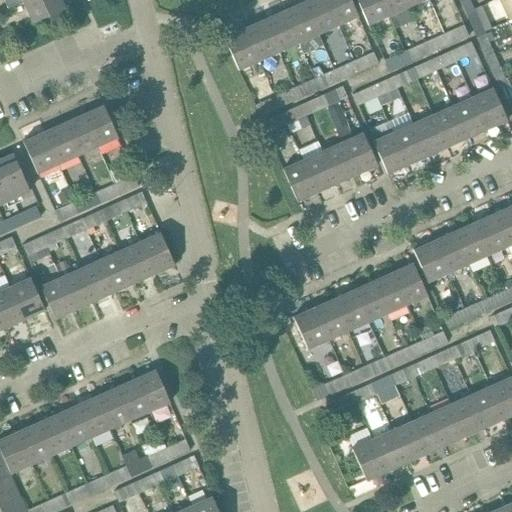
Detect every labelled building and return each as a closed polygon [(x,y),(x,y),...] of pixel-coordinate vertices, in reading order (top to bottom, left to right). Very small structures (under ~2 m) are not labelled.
[(64,8),(60,0),(27,0),(23,2),(32,22),(64,8)] [(325,0),(307,0),(302,2),(317,34),(337,25),(325,0)] [(349,0),(325,0),(337,25),(357,16),(349,0)] [(356,0),(368,25),(388,16),(380,0),(356,0)] [(408,7),(404,0),(380,0),(388,16),(408,7)] [(302,2),(282,11),(296,44),(317,34),(302,2)] [(282,11),(262,20),(276,53),(296,44),(282,11)] [(468,19),(476,37),(484,33),(476,15),(468,19)] [(262,20),(241,29),(256,62),(276,53),(262,20)] [(448,45),(461,39),(456,28),(444,34),(448,45)] [(223,38),(238,70),(256,62),(241,29),(223,38)] [(491,49),(484,33),(476,37),(483,53),(491,49)] [(448,45),(444,34),(431,40),(436,50),(448,45)] [(463,44),(450,50),(455,60),(468,54),(463,44)] [(409,62),(422,57),(417,46),(404,52),(409,62)] [(442,66),(455,60),(450,50),(437,55),(442,66)] [(409,62),(404,52),(391,57),(396,68),(409,62)] [(366,56),(353,61),(358,72),(370,66),(366,56)] [(345,78),(358,72),(353,61),(340,67),(345,78)] [(424,61),(411,67),(416,78),(428,72),(424,61)] [(489,65),(496,83),(505,79),(497,61),(489,65)] [(403,84),(416,78),(411,67),(398,73),(403,84)] [(326,73),(313,80),(317,90),(331,84),(326,73)] [(384,79),(371,85),(376,96),(389,90),(384,79)] [(511,95),(511,94),(505,79),(496,83),(504,99),(511,95)] [(317,90),(313,80),(301,85),(306,96),(317,90)] [(364,102),(376,96),(371,85),(359,91),(364,102)] [(320,95),(325,106),(346,96),(341,86),(320,95)] [(492,87),(471,96),(486,128),(506,119),(492,87)] [(277,108),(292,102),(287,91),(272,98),(277,108)] [(313,111),(325,106),(320,95),(308,101),(313,111)] [(486,128),(471,96),(452,105),(466,137),(486,128)] [(277,108),(272,98),(261,102),(266,113),(277,108)] [(103,105),(82,115),(97,147),(117,138),(103,105)] [(339,105),(327,110),(332,120),(336,130),(345,126),(348,125),(339,105)] [(452,105),(432,114),(446,146),(466,137),(452,105)] [(294,107),(281,113),(286,123),(299,118),(294,107)] [(281,113),(268,118),(273,129),(286,123),(281,113)] [(446,146),(432,114),(412,123),(427,155),(446,146)] [(77,156),(97,147),(82,115),(63,123),(77,156)] [(57,164),(77,156),(63,123),(43,132),(57,164)] [(412,123),(393,132),(407,164),(427,155),(412,123)] [(336,130),(342,142),(356,174),(376,165),(362,132),(350,138),(345,126),(336,130)] [(37,173),(57,164),(43,132),(23,141),(37,173)] [(407,164),(393,132),(372,141),(387,173),(407,164)] [(342,142),(322,150),(336,183),(356,174),(342,142)] [(322,150),(302,159),(317,192),(336,183),(322,150)] [(12,154),(0,159),(0,170),(12,198),(29,191),(12,154)] [(282,169),(296,201),(317,192),(302,159),(282,169)] [(0,203),(12,198),(0,170),(0,203)] [(126,179),(114,184),(118,195),(131,189),(126,179)] [(118,195),(114,184),(101,190),(106,201),(118,195)] [(120,201),(125,211),(138,206),(133,195),(120,201)] [(79,213),(92,207),(87,196),(74,202),(79,213)] [(120,201),(108,207),(112,217),(125,211),(120,201)] [(79,213),(74,202),(62,208),(66,218),(79,213)] [(24,224),(40,217),(35,206),(19,214),(24,224)] [(511,206),(492,214),(506,247),(511,258),(511,257),(511,206)] [(94,213),(81,219),(86,229),(98,223),(94,213)] [(19,214),(3,221),(7,231),(24,224),(19,214)] [(472,223),(487,256),(506,247),(492,214),(472,223)] [(81,219),(68,224),(73,235),(86,229),(81,219)] [(487,256),(472,223),(452,232),(467,264),(487,256)] [(54,231),(42,236),(46,247),(59,241),(54,231)] [(447,273),(467,264),(452,232),(433,241),(447,273)] [(159,233),(139,242),(153,274),(174,265),(159,233)] [(42,236),(29,242),(34,253),(46,247),(42,236)] [(3,240),(0,241),(0,254),(8,251),(3,240)] [(427,282),(447,273),(433,241),(412,250),(427,282)] [(153,274),(139,242),(119,251),(134,283),(153,274)] [(119,251),(99,259),(114,292),(134,283),(119,251)] [(114,292),(99,259),(80,268),(94,301),(114,292)] [(426,295),(412,263),(392,272),(406,304),(426,295)] [(80,268),(60,277),(75,309),(94,301),(80,268)] [(406,304),(392,272),(372,281),(386,313),(406,304)] [(75,309),(60,277),(40,286),(54,319),(75,309)] [(29,278),(9,287),(24,319),(44,310),(29,278)] [(501,284),(504,291),(511,287),(511,284),(510,280),(501,284)] [(386,313),(372,281),(352,289),(367,322),(386,313)] [(9,287),(0,291),(0,319),(4,328),(24,319),(9,287)] [(507,302),(511,300),(511,287),(503,292),(507,302)] [(332,298),(347,331),(367,322),(352,289),(332,298)] [(507,302),(503,292),(490,297),(495,308),(507,302)] [(347,331),(332,298),(313,307),(327,340),(347,331)] [(468,320),(481,314),(476,304),(463,309),(468,320)] [(293,316),(307,349),(327,340),(313,307),(293,316)] [(511,312),(510,308),(497,313),(502,324),(511,319),(511,312)] [(468,320),(463,309),(450,315),(455,326),(468,320)] [(427,351),(440,345),(435,334),(422,340),(427,351)] [(482,334),(469,339),(474,350),(486,344),(482,334)] [(469,339),(456,345),(461,356),(474,350),(469,339)] [(427,351),(422,340),(409,346),(414,357),(427,351)] [(429,357),(434,368),(447,362),(442,351),(429,357)] [(388,368),(400,363),(395,352),(383,358),(388,368)] [(429,357),(417,363),(421,373),(434,368),(429,357)] [(375,374),(388,368),(383,358),(370,363),(375,374)] [(390,374),(395,385),(407,380),(403,369),(390,374)] [(134,379),(149,411),(169,402),(154,370),(134,379)] [(348,386),(361,380),(356,370),(343,375),(348,386)] [(390,374),(377,380),(382,391),(395,385),(390,374)] [(348,386),(343,375),(331,381),(335,392),(348,386)] [(511,414),(511,381),(510,377),(490,386),(504,418),(511,414)] [(115,388),(129,420),(149,411),(134,379),(115,388)] [(363,386),(351,392),(355,403),(368,397),(363,386)] [(490,386),(470,395),(485,427),(504,418),(490,386)] [(95,397),(109,429),(129,420),(115,388),(95,397)] [(351,392),(338,398),(342,409),(355,403),(351,392)] [(470,395),(450,404),(465,436),(485,427),(470,395)] [(75,406),(90,438),(109,429),(95,397),(75,406)] [(329,415),(335,412),(338,410),(334,402),(325,406),(329,415)] [(450,404),(431,413),(445,445),(465,436),(450,404)] [(55,414),(70,447),(90,438),(75,406),(55,414)] [(431,413),(411,421),(426,454),(445,445),(431,413)] [(36,423),(50,456),(70,447),(55,414),(36,423)] [(411,421),(391,430),(406,463),(426,454),(411,421)] [(16,432),(31,465),(50,456),(36,423),(16,432)] [(391,430),(372,439),(386,471),(406,463),(391,430)] [(16,432),(0,439),(0,450),(1,452),(6,463),(10,474),(31,465),(16,432)] [(170,460),(166,449),(161,438),(141,447),(151,468),(170,460)] [(351,448),(366,480),(386,471),(372,439),(351,448)] [(179,443),(166,449),(171,460),(183,454),(179,443)] [(121,456),(126,466),(131,477),(144,471),(134,450),(121,456)] [(185,459),(172,465),(177,476),(190,470),(185,459)] [(0,479),(11,474),(10,474),(6,463),(0,465),(0,479)] [(184,491),(177,476),(172,465),(160,471),(164,482),(166,481),(173,495),(184,491)] [(131,477),(126,466),(114,472),(119,483),(131,477)] [(0,492),(16,485),(11,474),(0,479),(0,492)] [(146,477),(133,483),(138,494),(151,488),(146,477)] [(92,495),(105,489),(100,478),(87,484),(92,495)] [(133,483),(120,489),(125,500),(138,494),(133,483)] [(79,501),(92,495),(87,484),(74,490),(79,501)] [(0,505),(21,496),(16,485),(0,492),(0,505)] [(15,511),(26,508),(21,496),(0,505),(0,509),(1,511),(15,511)] [(51,511),(54,511),(65,507),(60,496),(47,502),(51,511)] [(193,511),(217,511),(211,497),(191,506),(193,511)] [(51,511),(47,502),(35,508),(36,511),(51,511)]
